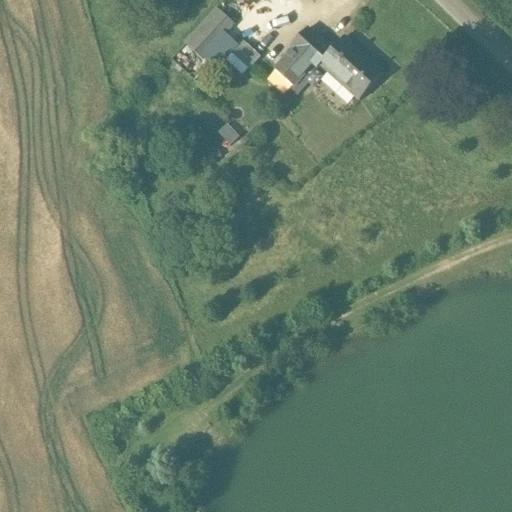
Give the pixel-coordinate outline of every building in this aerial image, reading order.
[(217,11),(185,45),(184,44),(184,45),(201,60),(201,59),(200,58),(231,24),(232,25),(233,25),(216,9),(216,10),(217,11)] [(306,31),(291,47),(294,50),(275,72),(293,88),(312,66),(317,71),(321,67),(320,66),(331,53),(306,31)] [(383,75),(343,39),(331,53),(320,66),(321,67),(360,102),(383,75)] [(260,59),(244,44),(237,52),(253,68),(260,59)] [(249,70),(230,54),(224,61),(242,78),(249,70)]
